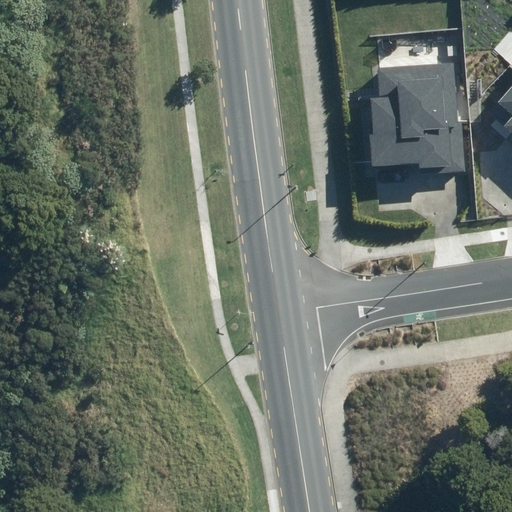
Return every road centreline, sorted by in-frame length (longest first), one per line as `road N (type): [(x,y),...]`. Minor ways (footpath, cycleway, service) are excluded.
road 1 (secondary): [(277,304),(244,0)]
road 2 (residential): [(511,274),(277,304)]
road 3 (secondary): [(308,511),(277,304)]
